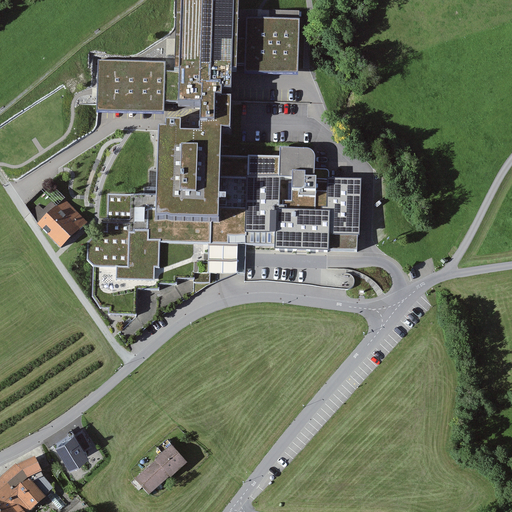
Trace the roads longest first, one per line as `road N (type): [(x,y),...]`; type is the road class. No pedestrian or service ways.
road 1 (residential): [(387,313),(261,295),(216,302),(0,462)]
road 2 (residential): [(231,511),(387,313)]
road 3 (residential): [(511,266),(431,281),(387,313)]
